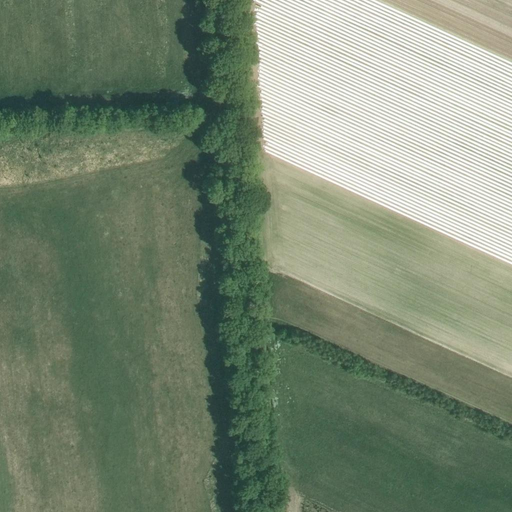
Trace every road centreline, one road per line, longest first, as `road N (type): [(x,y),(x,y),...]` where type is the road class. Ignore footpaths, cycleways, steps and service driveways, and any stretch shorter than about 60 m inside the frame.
road 1 (track): [(263,511),(247,309)]
road 2 (track): [(247,309),(233,120)]
road 3 (track): [(233,120),(224,0)]
